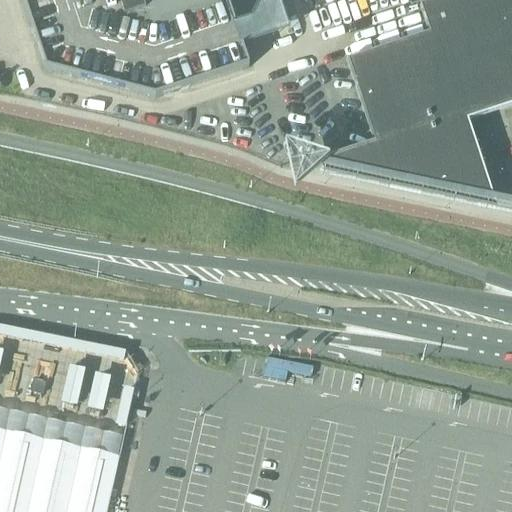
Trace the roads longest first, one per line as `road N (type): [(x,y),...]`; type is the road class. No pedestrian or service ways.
road 1 (primary): [(511,286),(222,196),(0,142)]
road 2 (primary): [(511,306),(263,269),(75,253)]
road 3 (primary): [(75,253),(217,293),(494,347)]
road 4 (primary): [(0,304),(319,346)]
road 5 (unclassified): [(319,346),(511,390)]
road 6 (primary): [(319,346),(494,347)]
